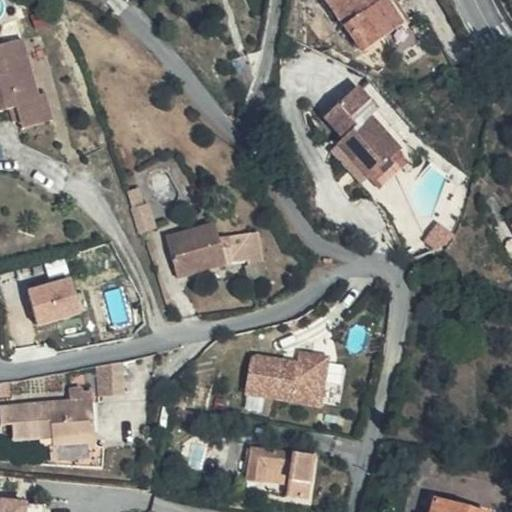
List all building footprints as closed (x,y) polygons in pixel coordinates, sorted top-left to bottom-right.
[(387,0),(325,0),(361,51),(403,21),(387,0)] [(48,111),(42,91),(25,37),(0,44),(0,122),(1,122),(0,118),(0,110),(21,104),(25,118),(48,111)] [(371,114),(377,108),(358,87),(324,117),(344,138),(330,151),(361,185),(367,179),(378,190),(407,163),(397,152),(402,148),(371,114)] [(48,111),(25,118),(28,127),(58,118),(50,88),(42,91),(48,111)] [(141,205),(137,188),(127,191),(139,232),(156,227),(149,203),(141,205)] [(165,235),(177,277),(227,264),(248,260),(248,264),(264,261),(259,232),(219,238),(214,221),(165,235)] [(452,235),(437,224),(424,240),(439,252),(452,235)] [(73,278),(32,288),(41,324),(82,314),(73,278)] [(254,356),(248,393),(325,406),(333,355),(302,349),(300,360),(261,353),(254,356)] [(127,393),(125,363),(102,364),(104,395),(127,393)] [(50,436),(95,434),(94,389),(70,390),(70,398),(50,399),(50,436)] [(50,436),(50,399),(0,401),(0,404),(2,422),(14,422),(14,437),(50,436)] [(95,434),(50,436),(50,458),(97,467),(104,445),(96,444),(95,434)] [(269,502),(311,508),(318,455),(250,446),(246,480),(287,485),(286,496),(270,494),(269,502)] [(0,511),(27,511),(28,501),(0,498),(0,511)] [(489,511),(435,498),(431,511),(489,511)]
